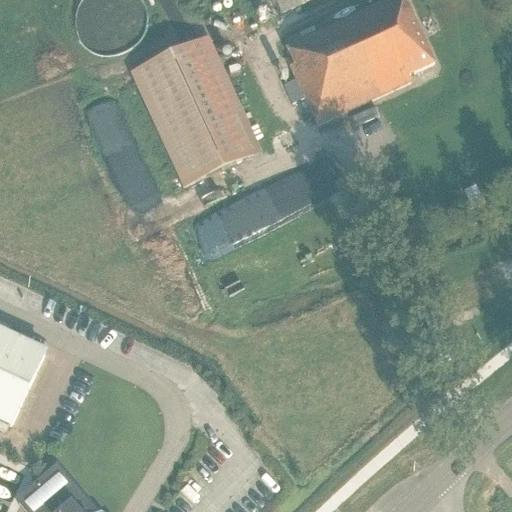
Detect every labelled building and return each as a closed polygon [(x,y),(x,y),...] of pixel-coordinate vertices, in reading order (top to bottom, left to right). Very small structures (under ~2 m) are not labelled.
[(272,0),(280,16),(304,5),(301,0),(272,0)] [(379,0),(381,5),(286,47),(294,66),(290,68),(296,81),(283,87),(291,106),(299,102),(303,110),(307,108),(316,127),(410,85),(407,79),(435,67),(405,0),(379,0)] [(205,40),(127,76),(180,190),(258,153),(205,40)] [(0,334),(0,424),(10,429),(45,356),(0,334)] [(89,506),(59,472),(51,479),(47,475),(23,495),(27,500),(18,507),(22,511),(86,511),(84,510),(89,506)]
